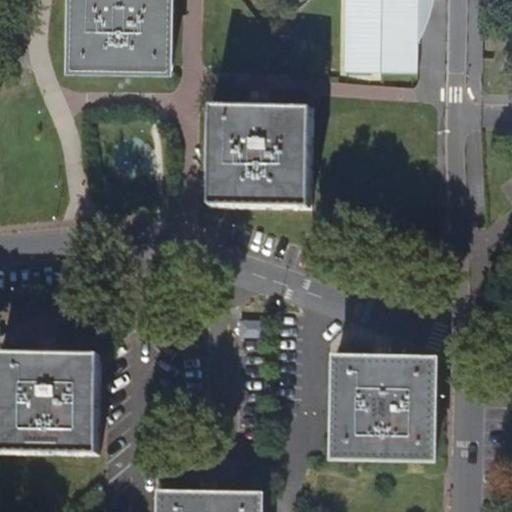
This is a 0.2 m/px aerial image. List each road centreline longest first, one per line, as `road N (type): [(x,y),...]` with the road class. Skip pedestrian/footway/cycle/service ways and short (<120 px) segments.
road 1 (residential): [(464,347),(138,237),(83,235),(0,252)]
road 2 (residential): [(464,347),(459,0)]
road 3 (residential): [(464,511),(464,347)]
